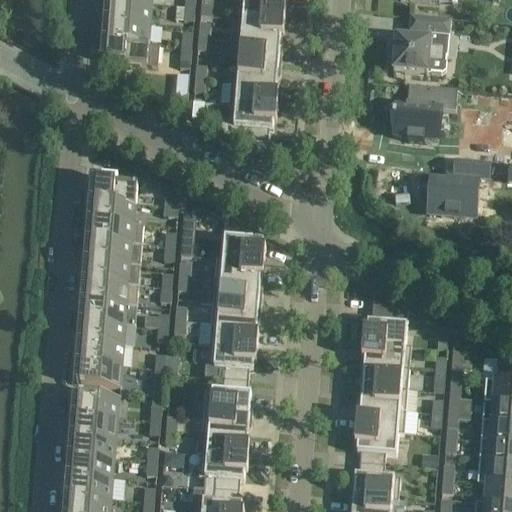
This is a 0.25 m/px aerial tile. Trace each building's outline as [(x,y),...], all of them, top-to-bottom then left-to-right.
[(185,0),(185,10),(195,11),(195,0),(185,0)] [(224,0),(224,1),(244,2),(243,23),(282,25),(285,25),(286,11),(283,11),(284,3),(280,3),(279,0),(224,0)] [(150,28),(152,7),(112,4),(110,24),(150,28)] [(211,20),(211,9),(201,9),(201,19),(211,20)] [(194,25),(195,11),(185,10),(184,24),(194,25)] [(451,23),(410,20),(409,35),(412,36),(412,41),(403,40),(396,47),(393,74),(427,77),(428,76),(441,77),(446,73),(448,39),(450,39),(451,23)] [(285,25),(282,25),(243,23),(241,44),(280,47),(281,40),(283,40),(285,25)] [(109,45),(149,48),(150,28),(110,24),(109,45)] [(199,40),(209,41),(210,28),(200,27),(199,40)] [(496,27),(489,27),(489,35),(493,39),(500,39),(501,27),(496,27)] [(181,50),(191,51),(193,37),(183,36),(181,50)] [(209,41),(199,40),(198,54),(208,55),(209,41)] [(280,47),(241,44),(239,66),(281,69),(282,55),(279,55),(280,47)] [(149,48),(109,45),(107,66),(158,70),(159,49),(149,48)] [(191,51),(181,50),(180,64),(190,65),(191,51)] [(281,69),(239,66),(237,86),(231,86),(276,90),(277,82),(280,82),(281,69)] [(195,83),(205,84),(206,71),(196,70),(195,83)] [(205,84),(195,83),(194,97),(204,98),(205,84)] [(275,111),(278,112),(279,97),(276,97),(276,90),(253,88),(231,86),(230,108),(275,111)] [(397,108),(395,140),(409,141),(408,144),(424,146),(424,142),(438,144),(441,114),(456,116),(458,94),(409,90),(408,109),(397,108)] [(278,112),(275,111),(230,108),(230,109),(236,109),(235,122),(229,122),(221,126),(220,135),(233,142),(268,145),(269,133),(273,134),(274,126),(276,126),(278,112)] [(432,185),(429,217),(449,218),(475,220),(478,183),(488,184),(490,167),(455,164),(454,178),(448,177),(448,186),(432,185)] [(97,183),(95,204),(136,208),(137,187),(97,183)] [(165,200),(164,210),(178,211),(179,201),(165,200)] [(94,225),(134,228),(136,208),(95,204),(94,225)] [(178,221),(178,211),(164,210),(164,220),(178,221)] [(94,225),(92,245),(142,249),(143,229),(134,228),(94,225)] [(225,241),(223,261),(217,261),(217,262),(262,266),(265,266),(266,252),(263,252),(264,244),(249,243),(250,238),(226,225),(225,241)] [(165,237),(164,251),(175,252),(176,238),(165,237)] [(140,269),(142,249),(92,245),(90,265),(140,269)] [(192,247),(182,246),(181,260),(191,260),(192,247)] [(175,252),(164,251),(163,265),(174,266),(175,252)] [(262,266),(217,262),(215,281),(215,284),(260,288),(261,280),(263,281),(265,266),(262,266)] [(90,265),(89,286),(138,290),(140,269),(90,265)] [(180,268),(179,281),(189,282),(190,268),(180,268)] [(162,292),(172,293),(173,279),(163,278),(162,292)] [(188,296),(189,282),(179,281),(178,295),(188,296)] [(260,288),(215,284),(213,305),(261,309),(262,296),(259,296),(260,288)] [(89,286),(87,306),(137,310),(138,290),(89,286)] [(172,293),(162,292),(160,306),(171,307),(172,293)] [(366,348),(411,351),(405,350),(408,314),(374,295),(372,326),(368,325),(367,333),(364,333),(363,347),(366,348)] [(261,309),(213,305),(212,327),(257,330),(257,322),(260,323),(261,309)] [(85,326),(125,330),(135,331),(137,310),(87,306),(85,326)] [(175,324),(186,325),(187,311),(176,311),(175,324)] [(159,318),(158,332),(168,333),(169,319),(159,318)] [(184,339),(186,325),(175,324),(174,338),(184,339)] [(197,367),(208,367),(209,326),(198,325),(197,367)] [(124,350),(125,330),(85,326),(84,347),(124,350)] [(229,350),(255,352),(258,352),(259,338),(256,338),(257,330),(212,327),(210,348),(229,350)] [(448,336),(439,331),(437,353),(447,354),(448,336)] [(167,347),(168,333),(158,332),(157,346),(167,347)] [(465,345),(455,340),(449,402),(460,403),(465,345)] [(122,370),(124,350),(84,347),(82,367),(122,370)] [(366,348),(363,347),(362,362),(365,362),(364,369),(409,373),(411,351),(366,348)] [(229,350),(210,348),(208,371),(225,372),(224,383),(248,386),(249,374),(253,375),(254,366),(256,367),(258,352),(255,352),(229,350)] [(155,373),(165,374),(166,360),(156,359),(155,373)] [(435,375),(446,376),(447,362),(436,361),(435,375)] [(486,384),(484,405),(511,407),(511,370),(498,363),(496,385),(486,384)] [(120,392),(122,370),(82,367),(80,388),(120,392)] [(409,373),(364,369),(364,370),(364,377),(361,377),(360,389),(360,390),(407,394),(408,394),(409,374),(409,373)] [(165,374),(155,373),(154,387),(164,388),(165,374)] [(444,389),(446,376),(435,375),(434,388),(444,389)] [(206,393),(204,416),(252,419),(253,406),(250,406),(251,397),(247,397),(248,386),(224,383),(223,395),(206,393)] [(406,416),(407,394),(360,390),(358,404),(361,404),(361,412),(406,416)] [(79,398),(78,419),(118,422),(120,401),(79,398)] [(449,402),(448,422),(458,423),(460,403),(449,402)] [(433,404),(432,418),(442,419),(443,405),(433,404)] [(511,407),(484,405),(483,425),(511,427),(511,407)] [(152,411),(151,425),(161,426),(162,412),(152,411)] [(356,434),(404,438),(406,416),(361,412),(360,419),(357,419),(356,434)] [(252,419),(204,416),(202,437),(248,441),(248,432),(251,433),(252,419)] [(442,419),(432,418),(430,432),(441,432),(442,419)] [(76,439),(116,443),(118,422),(78,419),(76,439)] [(166,434),(176,435),(178,422),(167,421),(166,434)] [(458,423),(448,422),(446,443),(456,444),(458,423)] [(160,440),(161,426),(151,425),(149,439),(160,440)] [(511,427),(483,425),(481,446),(511,448),(511,427)] [(175,449),(176,435),(166,434),(165,448),(175,449)] [(404,438),(356,434),(355,448),(358,448),(357,456),(361,456),(360,468),(384,470),(385,458),(396,459),(398,438),(404,438)] [(249,462),(250,448),(247,448),(248,441),(202,437),(199,437),(197,458),(201,459),(246,462),(249,462)] [(114,463),(116,443),(76,439),(74,460),(114,463)] [(455,457),(456,444),(446,443),(445,456),(455,457)] [(511,448),(481,446),(479,466),(511,468),(511,448)] [(147,466),(157,466),(159,452),(148,452),(147,466)] [(164,455),(164,468),(195,469),(195,456),(164,455)] [(437,459),(422,458),(421,472),(436,473),(437,459)] [(246,462),(201,459),(199,481),(205,481),(204,493),(239,496),(240,484),(244,485),(245,477),(247,477),(249,462),(246,462)] [(113,483),(114,463),(74,460),(73,480),(113,483)] [(157,466),(147,466),(146,480),(156,480),(157,466)] [(511,468),(479,466),(477,487),(487,487),(511,489),(511,468)] [(352,487),(351,501),(398,505),(400,482),(383,481),(384,470),(360,468),(359,479),(355,479),(355,487),(352,487)] [(443,484),(453,484),(454,471),(444,470),(443,484)] [(162,489),(172,490),(172,484),(167,479),(163,479),(162,489)] [(111,504),(113,483),(73,480),(71,500),(111,504)] [(452,498),(453,484),(443,484),(442,497),(452,498)] [(511,489),(487,487),(486,508),(511,509),(511,489)] [(172,491),(162,490),(161,501),(167,501),(172,497),(172,491)] [(145,492),(144,506),(154,507),(155,493),(145,492)] [(241,511),(242,507),(238,507),(239,496),(204,493),(193,492),(191,511),(241,511)] [(70,511),(110,511),(111,504),(71,500),(70,511)] [(350,502),(349,511),(406,511),(407,505),(398,505),(351,501),(350,502)]
